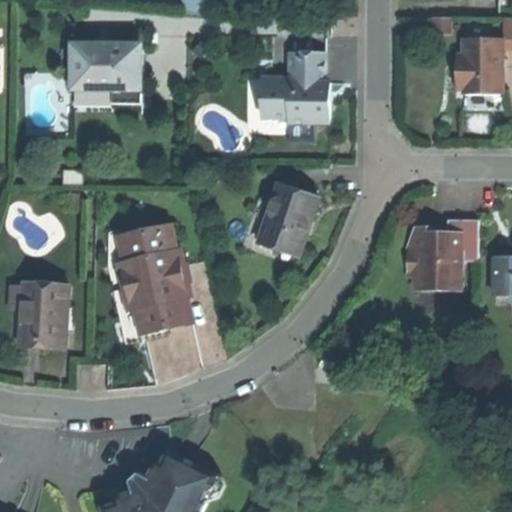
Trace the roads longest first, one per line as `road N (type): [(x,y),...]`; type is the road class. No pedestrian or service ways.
road 1 (residential): [(381,167),(343,276),(292,341),(249,372),(154,407),(0,400)]
road 2 (residential): [(381,0),(381,167)]
road 3 (residential): [(511,167),(381,167)]
